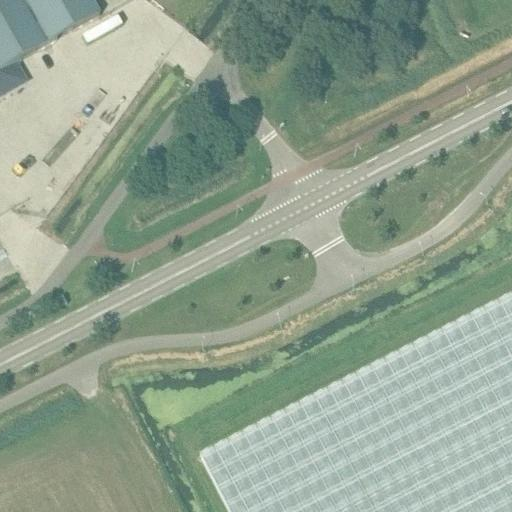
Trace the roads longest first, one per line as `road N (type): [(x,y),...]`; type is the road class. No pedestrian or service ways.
road 1 (unclassified): [(0,414),(120,353),(226,341),(345,285)]
road 2 (tertiary): [(0,366),(307,210)]
road 3 (unclassified): [(213,66),(64,273),(34,305),(0,323)]
road 4 (tertiary): [(307,210),(511,105)]
road 5 (unclassified): [(511,162),(446,237),(345,285)]
road 6 (unclassified): [(307,210),(268,138),(213,66)]
